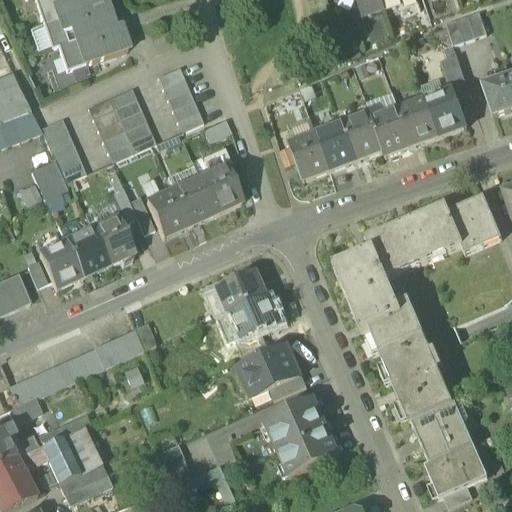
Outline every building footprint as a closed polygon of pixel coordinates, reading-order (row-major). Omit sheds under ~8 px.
[(45,0),(35,4),(43,28),(104,7),(104,6),(98,8),(95,0),(45,0)] [(104,6),(101,0),(95,0),(98,8),(104,6)] [(384,13),(380,2),(379,0),(345,0),(355,5),(358,4),(359,6),(360,6),(365,19),(369,18),(384,13)] [(51,53),(58,51),(113,32),(109,20),(103,22),(99,11),(105,9),(104,7),(43,28),(44,30),(51,52),(51,53)] [(109,20),(105,9),(99,11),(103,22),(109,20)] [(445,28),(453,51),(487,39),(479,17),(445,28)] [(51,52),(44,30),(30,35),(38,56),(51,52)] [(119,30),(113,32),(58,51),(62,64),(66,62),(72,74),(85,69),(85,70),(127,56),(123,43),(117,45),(113,34),(119,32),(119,30)] [(113,34),(117,45),(123,43),(119,32),(113,34)] [(452,95),(455,104),(469,99),(470,99),(456,60),(441,66),(451,96),(452,95)] [(66,76),(72,74),(66,62),(62,64),(66,76)] [(157,83),(162,94),(184,85),(179,74),(157,83)] [(511,80),(483,90),(493,123),(511,116),(511,80)] [(0,86),(0,96),(17,91),(13,82),(11,83),(0,86)] [(189,96),(184,85),(162,94),(167,105),(189,96)] [(425,105),(444,98),(440,85),(420,92),(425,105)] [(0,96),(0,128),(30,117),(28,114),(17,91),(0,96)] [(109,104),(114,115),(136,105),(131,94),(109,104)] [(444,98),(425,105),(439,143),(466,133),(455,104),(452,95),(451,96),(444,98)] [(194,107),(189,96),(167,105),(172,116),(194,107)] [(372,125),(398,115),(392,98),(365,108),(370,120),(372,125)] [(87,113),(92,124),(114,115),(109,104),(87,113)] [(141,116),(136,105),(114,115),(119,126),(141,116)] [(412,153),(439,143),(425,105),(398,115),(412,153)] [(198,118),(194,107),(172,116),(176,127),(198,118)] [(92,124),(97,135),(119,126),(114,115),(92,124)] [(385,163),(412,153),(398,115),(372,125),(383,158),(385,163)] [(146,127),(141,116),(119,126),(124,137),(146,127)] [(0,153),(42,139),(40,135),(30,117),(0,128),(0,153)] [(203,129),(198,118),(176,127),(181,138),(203,129)] [(357,167),(383,158),(372,125),(370,120),(343,130),(357,167)] [(286,141),(289,150),(316,140),(311,124),(291,131),(294,138),(286,141)] [(42,139),(45,145),(67,136),(62,125),(40,135),(42,139)] [(97,135),(102,146),(124,137),(119,126),(97,135)] [(203,136),(209,148),(230,139),(225,126),(203,136)] [(151,138),(146,127),(124,137),(129,148),(151,138)] [(330,177),(357,167),(343,130),(316,140),(330,177)] [(71,147),(67,136),(45,145),(45,146),(50,156),(50,157),(71,147)] [(102,146),(107,157),(129,148),(124,137),(102,146)] [(155,149),(151,138),(129,148),(133,159),(155,149)] [(180,147),(177,140),(156,150),(158,156),(180,147)] [(303,187),(330,177),(316,140),(289,150),(290,152),(296,169),(303,187)] [(76,158),(71,147),(50,157),(54,167),(76,158)] [(133,159),(129,148),(107,157),(111,168),(133,159)] [(202,164),(224,155),(223,152),(190,166),(193,171),(199,184),(209,179),(202,164)] [(296,169),(290,152),(281,156),(286,172),(296,169)] [(209,179),(199,184),(215,221),(242,209),(225,173),(231,171),(224,155),(202,164),(209,179)] [(81,169),(76,158),(54,167),(59,178),(59,179),(81,169)] [(54,167),(47,170),(60,199),(67,195),(64,189),(59,179),(59,178),(54,167)] [(86,180),(81,169),(59,179),(64,189),(86,180)] [(32,177),(44,206),(60,199),(47,170),(32,177)] [(199,184),(193,171),(166,183),(172,196),(199,184)] [(189,233),(215,221),(199,184),(172,196),(189,233)] [(141,190),(148,207),(160,201),(153,185),(141,190)] [(42,205),(34,190),(18,197),(26,213),(42,205)] [(511,192),(502,196),(511,222),(511,192)] [(121,221),(125,230),(136,225),(128,208),(122,195),(111,200),(120,222),(121,221)] [(163,245),(189,233),(172,196),(160,201),(148,207),(146,208),(163,245)] [(65,208),(61,199),(46,206),(52,218),(64,213),(62,209),(65,208)] [(369,335),(379,359),(423,340),(409,305),(398,310),(387,284),(462,252),(498,236),(484,202),(449,217),(446,210),(366,244),(371,256),(333,272),(361,338),(369,335)] [(140,203),(129,208),(144,241),(155,236),(140,203)] [(84,220),(91,235),(116,224),(108,209),(84,220)] [(116,224),(91,235),(108,272),(134,260),(117,223),(116,224)] [(59,233),(65,247),(81,240),(75,226),(59,233)] [(82,284),(108,272),(91,235),(81,240),(65,247),(82,284)] [(498,236),(462,252),(465,259),(502,244),(498,236)] [(56,296),(82,284),(65,247),(39,259),(56,296)] [(27,272),(37,294),(47,289),(37,267),(27,272)] [(231,317),(234,316),(268,301),(256,276),(229,287),(217,293),(228,319),(231,317)] [(0,321),(30,308),(18,280),(0,287),(0,321)] [(229,287),(227,283),(203,293),(205,298),(217,293),(229,287)] [(217,293),(205,298),(216,324),(228,319),(217,293)] [(280,329),(268,301),(234,316),(239,328),(236,329),(242,344),(243,345),(261,337),(280,329)] [(236,329),(231,317),(228,319),(216,324),(228,350),(235,347),(242,344),(236,329)] [(134,334),(135,336),(143,356),(157,350),(147,328),(134,334)] [(104,373),(143,356),(135,336),(94,353),(94,355),(104,373)] [(235,347),(242,363),(267,352),(261,337),(243,345),(242,344),(235,347)] [(409,429),(411,428),(453,410),(431,359),(423,340),(379,359),(409,429)] [(238,374),(251,403),(269,395),(300,381),(298,377),(287,352),(238,374)] [(36,403),(104,373),(94,355),(10,392),(19,411),(36,403)] [(144,389),(136,372),(124,378),(131,394),(144,389)] [(269,395),(274,406),(307,392),(300,376),(298,377),(300,381),(269,395)] [(511,383),(501,388),(508,403),(511,401),(511,383)] [(291,471),(295,480),(340,460),(314,402),(263,424),(266,432),(273,429),(276,435),(269,438),(285,474),(291,471)] [(43,418),(36,403),(19,411),(9,416),(15,430),(43,418)] [(411,428),(429,470),(473,451),(455,409),(453,410),(411,428)] [(34,445),(38,454),(42,453),(80,436),(76,427),(34,445)] [(266,432),(269,438),(276,435),(273,429),(266,432)] [(0,471),(16,464),(13,456),(9,447),(17,444),(11,432),(0,437),(0,471)] [(58,488),(60,491),(102,471),(84,434),(80,436),(42,453),(48,466),(52,476),(58,488)] [(17,454),(13,456),(16,464),(17,464),(38,454),(34,445),(34,443),(16,451),(17,454)] [(155,460),(171,494),(193,484),(178,450),(155,460)] [(487,483),(473,451),(429,470),(424,472),(438,504),(442,502),(466,492),(487,483)] [(38,454),(17,464),(21,472),(28,469),(35,472),(48,466),(42,453),(38,454)] [(0,511),(16,511),(37,502),(21,472),(17,464),(16,464),(0,471),(0,511)] [(60,491),(64,500),(107,481),(102,471),(60,491)] [(193,484),(171,494),(174,502),(214,485),(225,511),(235,507),(236,506),(220,471),(193,484)] [(288,483),(295,480),(291,471),(285,474),(288,483)] [(43,495),(58,488),(52,476),(37,483),(43,495)] [(64,500),(69,510),(112,491),(107,481),(64,500)] [(442,502),(445,511),(452,511),(470,504),(466,492),(442,502)] [(235,507),(237,511),(250,511),(246,502),(236,506),(235,507)]
